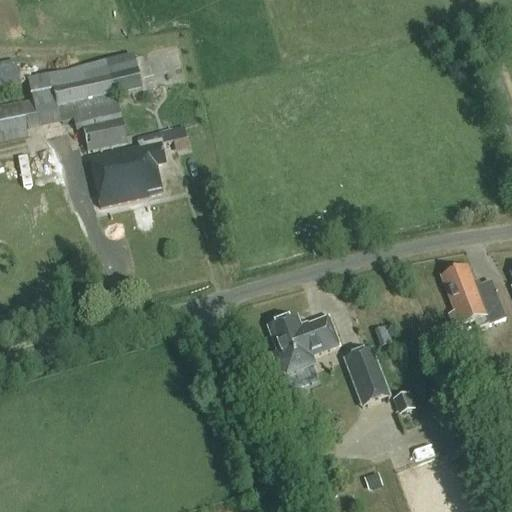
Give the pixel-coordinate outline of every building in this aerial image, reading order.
[(59,127),(73,124),(76,135),(83,133),(88,155),(127,147),(116,98),(142,93),(134,57),(47,77),(59,127)] [(22,106),(0,110),(0,145),(29,139),(28,134),(22,106)] [(136,139),(139,151),(187,141),(185,128),(136,139)] [(157,169),(166,167),(162,147),(139,152),(138,148),(88,159),(100,213),(150,201),(150,200),(163,197),(162,193),(163,192),(157,169)] [(455,334),(476,325),(479,331),(505,321),(490,284),(480,288),(478,283),(472,285),(467,271),(441,281),(454,315),(448,317),(455,334)] [(269,333),(276,352),(271,354),(281,381),(316,368),(313,360),(339,350),(328,323),(301,333),(296,322),(269,333)] [(391,400),(372,351),(343,362),(362,411),(391,400)] [(484,394),(474,371),(455,379),(464,402),(484,394)] [(409,396),(393,402),(399,418),(415,412),(409,396)]
